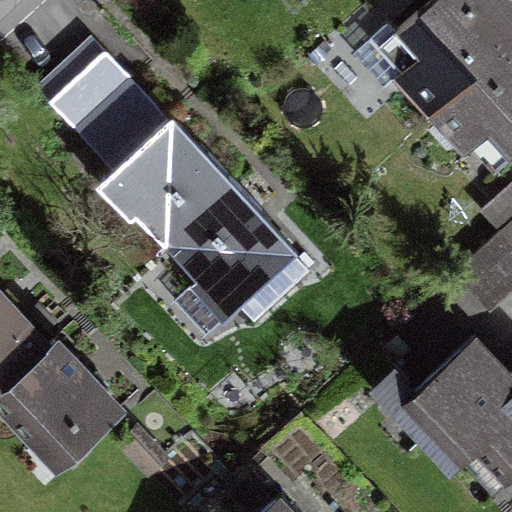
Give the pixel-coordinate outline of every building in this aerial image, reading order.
[(511,0),(438,0),(396,41),(418,64),(392,89),(464,164),(485,144),(506,166),(511,160),(511,0)] [(89,138),(142,88),(92,37),(40,86),(89,138)] [(142,88),(89,138),(137,189),(124,201),(162,240),(227,179),(142,88)] [(227,179),(162,240),(233,313),(299,250),(227,179)] [(511,242),(500,229),(455,269),(491,308),(511,289),(511,242)] [(0,388),(46,343),(0,297),(0,388)] [(511,364),(473,326),(405,393),(469,456),(485,440),(511,466),(511,364)] [(46,343),(0,388),(0,406),(63,469),(126,407),(53,335),(46,343)] [(287,511),(275,500),(262,511),(287,511)]
